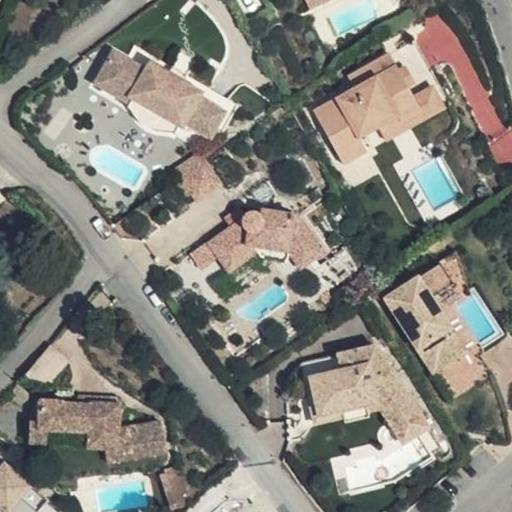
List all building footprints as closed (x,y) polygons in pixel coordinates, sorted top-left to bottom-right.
[(302,0),(310,16),(338,3),(337,0),(302,0)] [(337,0),(338,3),(310,16),(313,22),(359,0),(337,0)] [(417,46),(393,59),(415,99),(433,89),(436,96),(419,105),(424,115),(405,125),(403,121),(365,141),(372,154),(452,111),(417,46)] [(140,47),(131,62),(150,73),(155,65),(207,95),(204,100),(229,115),(220,131),(227,135),(243,108),(140,47)] [(131,62),(117,54),(99,85),(132,104),(135,100),(186,130),(188,126),(214,141),(220,131),(229,115),(204,100),(207,95),(155,65),(150,73),(131,62)] [(415,99),(393,59),(373,70),(381,82),(359,94),(318,115),(346,168),(372,154),(365,141),(403,121),(405,125),(424,115),(419,105),(436,96),(433,89),(415,99)] [(381,82),(373,70),(351,82),(359,94),(381,82)] [(213,159),(183,180),(200,203),(229,183),(213,159)] [(300,220),(268,215),(266,222),(265,221),(264,219),(263,218),(262,217),(260,216),(258,217),(211,246),(231,275),(264,252),(291,256),(302,272),(325,257),(300,220)] [(291,256),(264,252),(263,263),(289,266),(291,256)] [(440,265),(441,267),(455,288),(432,303),(467,355),(435,376),(453,404),(494,377),(478,355),(505,337),(474,290),(469,293),(457,254),(440,265)] [(455,288),(441,267),(387,303),(435,376),(467,355),(432,303),(455,288)] [(373,350),(297,367),(311,429),(378,414),(400,448),(426,432),(422,426),(412,432),(393,402),(317,419),(308,381),(382,364),(373,350)] [(382,364),(308,381),(317,419),(393,402),(412,432),(422,426),(382,364)] [(77,397),(77,405),(119,407),(119,400),(77,397)] [(119,407),(77,405),(40,402),(39,424),(30,424),(28,445),(47,445),(48,431),(87,434),(86,449),(104,450),(107,464),(167,452),(160,423),(117,432),(119,407)] [(0,511),(62,511),(65,509),(0,454),(0,511)] [(180,468),(163,473),(174,506),(191,501),(180,468)]
